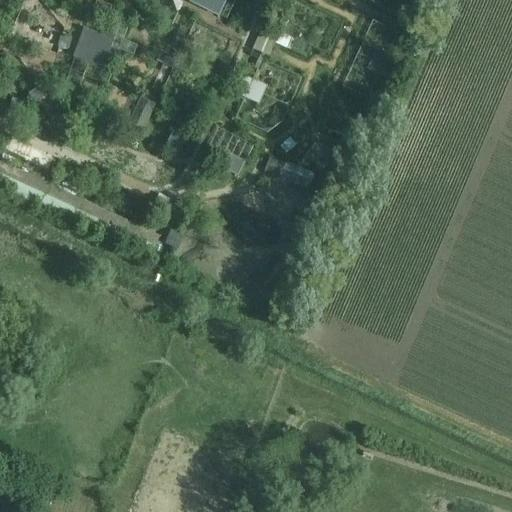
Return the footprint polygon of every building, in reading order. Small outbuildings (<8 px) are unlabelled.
[(190,0),(188,4),(217,19),(226,0),(190,0)] [(219,19),(231,25),(236,15),(224,9),(219,19)] [(371,17),(365,30),(378,37),(385,23),(371,17)] [(82,30),(72,57),(101,68),(111,40),(82,30)] [(176,31),(171,42),(181,46),(186,35),(176,31)] [(277,34),(272,45),(289,53),(294,41),(277,34)] [(258,36),(252,50),(260,54),(267,39),(258,36)] [(60,37),(57,48),(68,51),(71,40),(60,37)] [(166,56),(162,65),(171,69),(175,60),(166,56)] [(198,77),(214,84),(221,69),(205,62),(198,77)] [(337,89),(345,101),(366,89),(358,77),(337,89)] [(40,90),(29,97),(35,106),(46,99),(40,90)] [(244,115),(261,122),(268,105),(251,98),(244,115)] [(11,100),(4,119),(13,122),(21,104),(11,100)] [(174,128),(189,135),(197,119),(181,112),(174,128)] [(246,158),(250,147),(231,141),(227,152),(246,158)] [(251,164),(218,151),(214,160),(248,173),(251,164)] [(159,166),(148,162),(144,172),(155,176),(159,166)] [(0,189),(147,258),(151,248),(148,247),(153,236),(0,164),(0,189)] [(248,258),(218,266),(222,280),(252,271),(248,258)] [(254,379),(256,390),(268,388),(266,377),(254,379)] [(223,424),(219,413),(207,417),(211,428),(223,424)]
